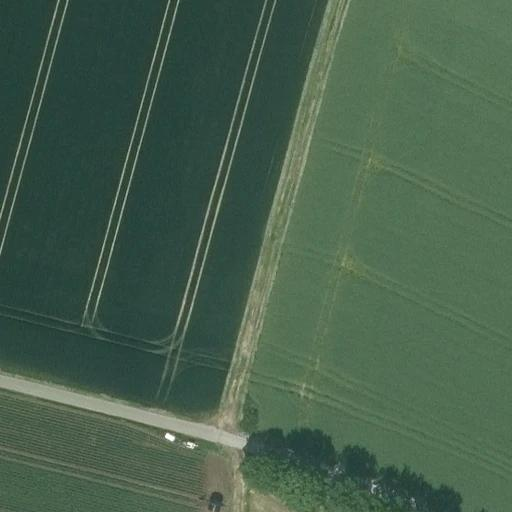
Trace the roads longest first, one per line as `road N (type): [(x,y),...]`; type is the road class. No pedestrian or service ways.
road 1 (track): [(233,440),(230,412),(341,0)]
road 2 (unclassified): [(418,511),(233,440),(0,381)]
